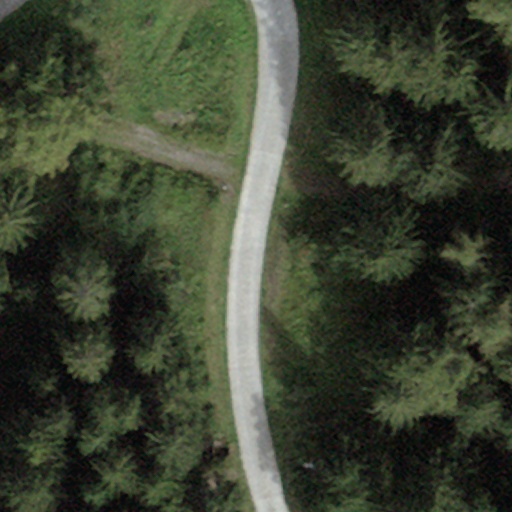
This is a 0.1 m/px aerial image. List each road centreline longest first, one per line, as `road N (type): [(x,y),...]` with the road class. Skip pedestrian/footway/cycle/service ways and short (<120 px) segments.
road 1 (track): [(261,0),(284,87),(246,237),(239,341),(272,511)]
road 2 (track): [(511,178),(262,174),(87,131),(0,156)]
